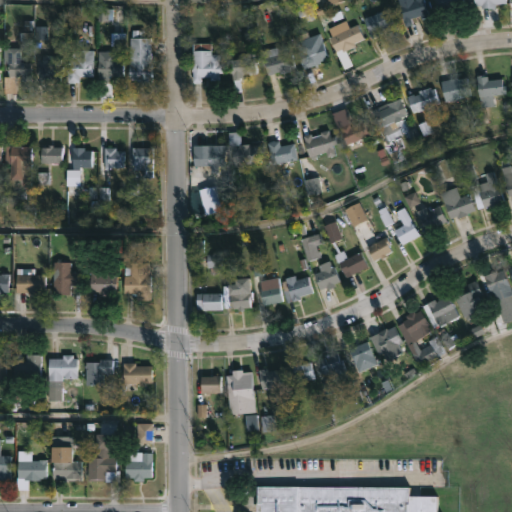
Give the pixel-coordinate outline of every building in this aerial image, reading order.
[(423,0),(424,2),(427,1),(430,9),(427,10),(429,17),(421,19),(420,16),(409,19),(411,25),(404,27),(396,0),(423,0)] [(463,0),(464,1),(448,3),(450,12),(440,14),(437,0),(463,0)] [(504,0),(505,4),(494,5),(494,8),(481,9),(481,6),(474,6),(473,0),(504,0)] [(388,8),(394,23),(382,28),(384,34),(373,38),(369,27),(367,28),(362,19),(388,8)] [(344,21),(348,28),(356,24),(363,38),(351,44),(353,47),(343,52),(341,50),(336,53),(328,38),(331,37),(327,29),(344,21)] [(143,35),(143,37),(150,37),(150,65),(152,65),(151,81),(140,81),(140,83),(135,83),(135,79),(127,79),(127,65),(129,65),(129,37),(130,37),(130,29),(143,29),(143,35)] [(319,33),(329,57),(304,70),(295,42),(308,36),(309,37),(319,33)] [(210,43),(210,55),(216,55),(216,65),(222,65),(222,71),(217,71),(217,81),(209,81),(209,77),(199,77),(199,84),(191,84),(191,72),(190,72),(190,70),(191,70),(191,43),(210,43)] [(289,44),(291,51),(293,50),(296,64),(292,65),(293,70),(279,73),(279,71),(267,74),(261,50),(289,44)] [(16,50),(16,63),(28,63),(28,81),(18,81),(18,75),(5,76),(5,63),(7,63),(7,50),(16,50)] [(92,50),(91,77),(77,77),(77,83),(66,82),(66,60),(73,60),(74,50),(92,50)] [(239,79),(240,91),(234,92),(233,80),(231,81),(228,60),(247,58),(246,53),(256,52),(257,61),(254,62),(255,72),(241,74),(242,79),(239,79)] [(55,54),(55,56),(60,56),(60,81),(39,81),(39,58),(44,58),(44,54),(55,54)] [(110,54),(110,60),(122,60),(122,76),(108,76),(108,82),(97,82),(97,60),(102,60),(102,54),(110,54)] [(463,74),(465,79),(467,78),(471,93),(447,100),(440,81),(463,74)] [(485,75),(485,76),(488,75),(489,80),(500,79),(501,86),(505,85),(506,93),(493,95),(494,106),(481,108),(480,97),(478,97),(476,76),(485,75)] [(429,87),(430,89),(433,88),(438,102),(425,107),(426,108),(418,111),(419,113),(415,114),(414,112),(412,113),(406,96),(418,93),(417,91),(429,87)] [(401,98),(409,114),(402,117),(403,119),(397,122),(404,134),(389,141),(383,127),(379,128),(370,111),(388,102),(393,102),(401,98)] [(345,120),(346,123),(349,122),(350,126),(363,121),(365,127),(368,126),(370,133),(369,133),(370,135),(346,144),(338,123),(345,120)] [(328,131),(329,137),(334,135),(336,143),(331,145),(334,154),(325,156),(324,152),(308,156),(302,135),(310,133),(311,137),(328,131)] [(11,140),(11,145),(31,146),(30,185),(20,185),(20,178),(9,178),(9,162),(4,162),(4,139),(11,140)] [(278,140),(280,146),(294,143),(297,159),(272,164),(267,142),(278,140)] [(248,142),(248,144),(256,143),(259,161),(238,165),(238,163),(233,164),(231,146),(248,142)] [(51,143),(51,146),(60,146),(60,162),(39,161),(39,145),(46,146),(46,143),(51,143)] [(223,143),(223,147),(226,147),(226,166),(192,164),(192,144),(223,143)] [(83,146),(83,148),(90,149),(90,166),(80,165),(80,168),(70,168),(70,148),(71,145),(83,146)] [(115,146),(115,149),(123,149),(123,166),(108,166),(108,168),(103,168),(103,146),(115,146)] [(134,176),(130,176),(131,146),(151,147),(150,176),(134,176)] [(493,169),(497,184),(499,183),(504,199),(496,201),(497,205),(492,206),(491,203),(484,205),(477,183),(487,180),(484,172),(493,169)] [(450,189),(453,199),(469,193),(475,209),(458,217),(457,215),(451,218),(441,192),(450,189)] [(366,218),(352,225),(343,208),(358,200),(366,218)] [(438,204),(445,219),(433,225),(434,228),(426,232),(416,211),(421,208),(423,212),(438,204)] [(392,220),(399,224),(402,222),(399,217),(397,218),(395,215),(397,214),(395,210),(404,206),(418,234),(400,243),(393,229),(396,227),(389,222),(384,225),(377,208),(384,205),(392,220)] [(332,244),(344,240),(337,223),(326,227),(332,244)] [(316,244),(320,256),(306,260),(300,238),(319,233),(322,242),(316,244)] [(385,236),(392,250),(385,254),(386,256),(381,259),(379,257),(374,260),(366,247),(371,244),(371,243),(385,236)] [(342,249),(347,257),(360,250),(368,264),(347,276),(334,254),(342,249)] [(329,260),(331,266),(333,265),(339,280),(333,283),(334,285),(326,288),(325,285),(320,288),(314,274),(319,270),(318,267),(321,265),(321,264),(329,260)] [(69,262),(69,269),(81,270),(81,284),(71,283),(70,293),(52,293),(52,261),(69,262)] [(148,275),(151,274),(151,299),(135,300),(135,293),(124,293),(123,266),(130,266),(130,262),(148,261),(148,275)] [(118,265),(117,291),(111,291),(111,299),(96,299),(96,291),(89,291),(89,265),(118,265)] [(503,268),(511,294),(502,298),(504,302),(496,305),(494,300),(492,301),(483,275),(503,268)] [(0,272),(9,272),(10,291),(0,291),(0,272)] [(44,274),(44,293),(14,292),(15,274),(44,274)] [(294,274),(296,279),(308,275),(313,290),(298,295),(299,298),(286,302),(280,281),(284,279),(284,277),(294,274)] [(265,304),(262,304),(258,287),(260,287),(259,280),(277,276),(282,300),(265,304)] [(478,314),(465,320),(451,290),(475,278),(483,293),(480,295),(485,305),(475,310),(478,314)] [(239,287),(240,291),(251,290),(252,298),(249,298),(250,306),(243,306),(243,309),(237,309),(237,307),(229,308),(228,292),(232,292),(231,287),(239,287)] [(220,309),(196,309),(195,292),(220,292),(220,309)] [(448,295),(459,315),(434,328),(422,305),(435,298),(437,301),(448,295)] [(420,310),(429,323),(427,324),(431,330),(407,344),(397,325),(401,322),(400,320),(406,317),(404,314),(413,310),(414,313),(420,310)] [(394,326),(402,341),(392,346),(396,353),(386,358),(382,351),(379,353),(370,337),(385,328),(386,331),(394,326)] [(445,351),(426,361),(427,364),(420,368),(412,354),(419,350),(421,353),(431,347),(428,340),(436,335),(445,351)] [(359,371),(358,372),(347,348),(366,340),(376,364),(359,371)] [(336,351),(338,358),(339,358),(345,373),(329,379),(326,371),(322,373),(321,371),(315,373),(312,362),(318,359),(317,358),(323,356),(322,354),(336,351)] [(15,376),(12,376),(12,360),(25,360),(25,353),(39,353),(39,376),(15,376)] [(71,354),(71,357),(76,357),(75,378),(61,378),(61,381),(47,381),(47,357),(61,357),(61,354),(71,354)] [(102,383),(84,383),(84,361),(99,361),(99,358),(111,358),(111,372),(102,372),(102,383)] [(135,361),(135,365),(151,365),(152,382),(142,382),(142,385),(133,385),(133,383),(123,383),(122,362),(135,361)] [(309,361),(314,377),(290,384),(286,371),(293,369),(291,365),(309,361)] [(266,367),(267,371),(280,368),(283,385),(261,388),(258,369),(266,367)] [(250,371),(252,396),(247,397),(247,402),(251,402),(252,415),(246,415),(246,412),(229,413),(225,375),(232,375),(232,372),(250,371)] [(201,393),(200,393),(200,375),(220,374),(220,392),(201,393)] [(153,428),(141,427),(140,443),(152,443),(153,428)] [(61,448),(61,460),(78,460),(78,477),(49,477),(50,446),(61,446),(61,448)] [(109,449),(109,456),(115,456),(114,471),(105,470),(105,480),(86,480),(87,457),(96,457),(96,448),(109,449)] [(141,451),(151,452),(151,477),(143,476),(143,480),(133,480),(133,476),(125,476),(125,451),(141,451)] [(0,455),(9,455),(9,480),(0,480),(0,455)] [(37,477),(37,479),(23,479),(23,477),(17,477),(17,459),(46,459),(46,477),(37,477)] [(410,486),(410,496),(435,496),(435,511),(254,511),(255,485),(410,486)]
